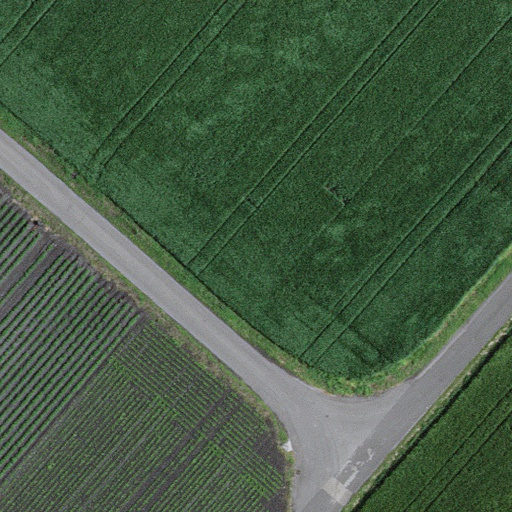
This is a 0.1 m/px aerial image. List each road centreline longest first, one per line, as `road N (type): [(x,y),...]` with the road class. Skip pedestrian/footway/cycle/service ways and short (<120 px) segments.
road 1 (track): [(0,115),(369,425)]
road 2 (track): [(296,511),(511,270)]
